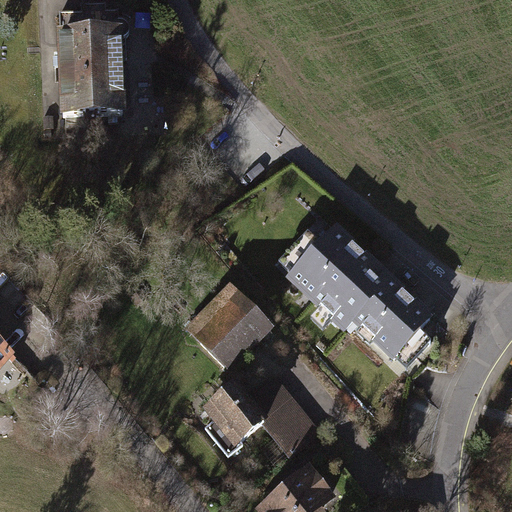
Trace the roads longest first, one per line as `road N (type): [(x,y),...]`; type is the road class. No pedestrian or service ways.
road 1 (residential): [(177,0),(228,78),(301,153),(462,290),(511,313)]
road 2 (residential): [(2,312),(110,412),(192,511)]
road 3 (residential): [(511,313),(466,390),(452,435),(446,511)]
